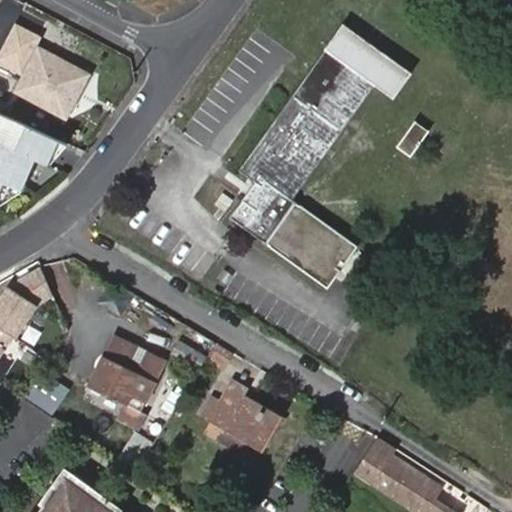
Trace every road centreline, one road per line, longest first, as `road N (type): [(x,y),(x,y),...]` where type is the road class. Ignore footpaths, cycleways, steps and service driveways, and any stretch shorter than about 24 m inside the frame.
road 1 (residential): [(56,219),(511,498)]
road 2 (residential): [(56,219),(119,151),(203,32)]
road 3 (residential): [(203,32),(179,42),(132,33),(69,0)]
